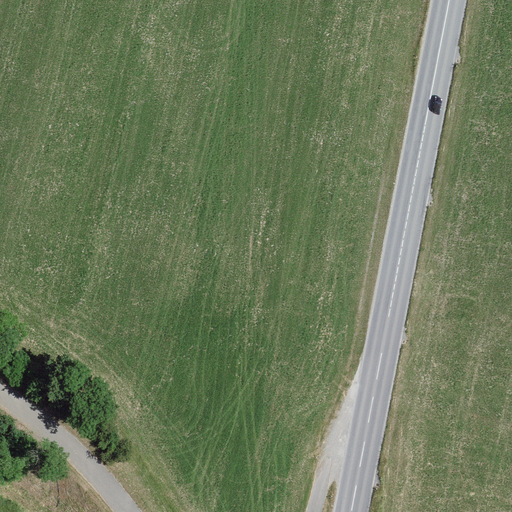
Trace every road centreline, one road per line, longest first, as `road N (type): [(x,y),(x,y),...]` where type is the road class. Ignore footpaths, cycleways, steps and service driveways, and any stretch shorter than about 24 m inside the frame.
road 1 (primary): [(448,0),(350,511)]
road 2 (track): [(128,511),(46,425),(0,395)]
